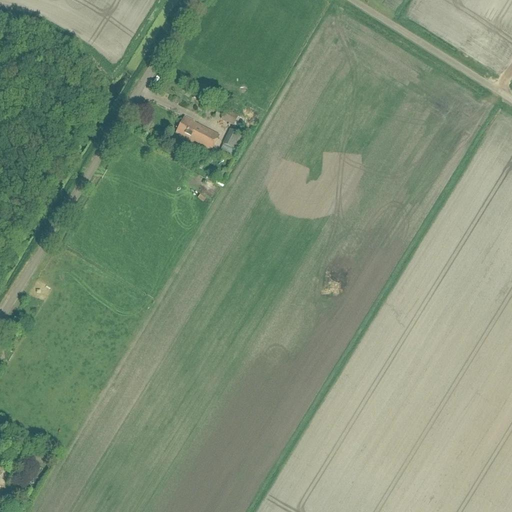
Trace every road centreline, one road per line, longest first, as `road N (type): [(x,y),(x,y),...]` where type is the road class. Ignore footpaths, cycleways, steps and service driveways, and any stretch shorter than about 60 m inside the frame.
road 1 (unclassified): [(0,319),(195,0)]
road 2 (unclassified): [(511,100),(349,0)]
